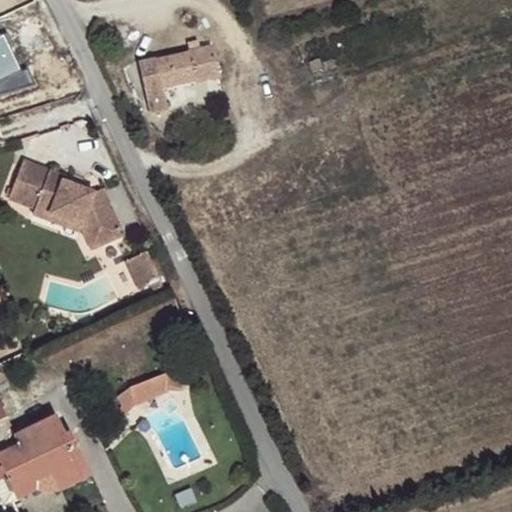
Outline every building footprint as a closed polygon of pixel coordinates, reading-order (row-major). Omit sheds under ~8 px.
[(139,63),(150,114),(167,110),(164,97),(162,91),(220,78),(212,46),(139,63)] [(91,250),(122,236),(101,190),(92,194),(63,183),(65,178),(23,162),(8,199),(57,217),(81,227),(91,250)] [(81,227),(57,217),(55,223),(78,232),(81,227)] [(126,262),(139,291),(159,282),(146,253),(126,262)] [(0,280),(0,320),(12,318),(3,280),(0,280)] [(183,376),(165,374),(130,388),(118,398),(126,415),(136,404),(165,391),(182,392),(183,376)] [(5,417),(0,420),(0,500),(4,507),(18,500),(13,493),(38,481),(44,482),(51,482),(55,482),(60,480),(88,467),(69,432),(65,434),(55,414),(15,436),(5,417)] [(13,493),(18,500),(38,490),(41,491),(42,492),(45,492),(48,492),(53,492),(59,491),(93,476),(88,467),(60,480),(55,482),(51,482),(44,482),(38,481),(13,493)]
